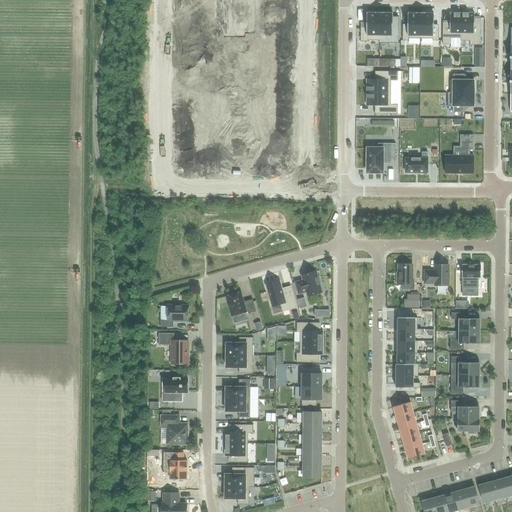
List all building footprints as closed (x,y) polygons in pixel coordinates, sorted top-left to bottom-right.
[(274,0),(274,11),(293,11),(293,0),(274,0)] [(179,3),(179,14),(198,14),(198,3),(179,3)] [(274,11),(274,22),(293,22),(293,11),(274,11)] [(360,27),(360,42),(367,42),(367,41),(379,41),(379,13),(375,13),(366,13),(366,28),(360,27)] [(379,41),(379,43),(398,43),(398,17),(392,17),(392,13),(384,13),(379,13),(379,41)] [(402,28),(402,41),(408,41),(408,39),(420,39),(421,13),(416,13),(416,14),(407,14),(407,28),(402,28)] [(421,13),(420,39),(433,39),(432,41),(438,41),(438,28),(433,28),(433,14),(425,14),(425,13),(421,13)] [(442,22),(442,45),(450,45),(450,38),(460,39),(461,38),(461,14),(450,13),(449,22),(442,22)] [(179,14),(179,26),(198,26),(198,14),(179,14)] [(460,39),(460,48),(461,48),(461,41),(470,41),(470,45),(480,45),(480,18),(474,18),(474,14),(461,14),(461,38),(460,39)] [(274,22),(274,33),(293,33),(293,22),(274,22)] [(179,43),(178,55),(201,55),(201,36),(186,36),(186,43),(179,43)] [(265,39),(265,57),(293,58),(293,53),(292,53),(292,45),(284,45),(284,39),(265,39)] [(178,55),(178,67),(185,67),(185,74),(201,75),(201,55),(178,55)] [(265,57),(265,76),(284,76),(284,70),(292,70),(292,62),(293,62),(293,58),(265,57)] [(366,90),(366,91),(366,93),(390,93),(390,81),(397,81),(397,72),(375,71),(375,80),(367,80),(367,87),(366,87),(366,88),(367,88),(367,90),(366,90)] [(450,93),(474,94),(474,81),(464,80),(464,74),(452,74),(452,80),(450,80),(450,93)] [(264,80),(264,100),(292,100),(292,96),(292,87),(283,87),(283,80),(264,80)] [(178,87),(178,99),(201,99),(201,100),(203,100),(203,81),(188,81),(188,87),(178,87)] [(366,98),(366,106),(374,106),(374,114),(397,114),(397,105),(390,105),(390,93),(366,93),(366,95),(367,95),(367,98),(366,98)] [(447,93),(447,106),(452,106),(452,113),(464,113),(464,107),(474,107),(474,94),(450,93),(447,93)] [(178,99),(178,111),(187,111),(187,117),(201,117),(201,100),(201,99),(178,99)] [(259,111),(258,120),(283,120),(283,112),(292,112),(292,104),(292,100),(264,100),(266,100),(266,111),(259,111)] [(445,156),(445,173),(473,174),(473,156),(469,156),(469,150),(473,150),(473,142),(460,142),(460,156),(445,156)] [(266,143),(265,164),(266,164),(266,161),(271,161),(271,164),(272,164),(272,172),(290,172),(290,148),(279,148),(279,143),(266,143)] [(184,155),(184,163),(186,163),(186,170),(185,170),(185,171),(201,171),(200,171),(200,160),(208,160),(208,144),(200,144),(200,147),(185,147),(186,147),(186,155),(184,155)] [(366,156),(366,163),(367,163),(367,173),(382,173),(382,162),(395,162),(395,144),(377,144),(377,149),(367,149),(367,156),(366,156)] [(405,158),(405,173),(427,173),(427,152),(422,152),(421,158),(405,158)] [(396,273),(396,285),(414,285),(414,280),(412,280),(412,265),(399,265),(398,273),(396,273)] [(424,271),(424,284),(435,284),(435,286),(448,286),(448,265),(435,265),(435,271),(424,271)] [(462,265),(461,288),(463,288),(463,295),(477,295),(477,288),(478,288),(478,278),(480,278),(480,279),(481,265),(480,265),(480,266),(462,265)] [(303,281),(295,283),(298,294),(306,292),(307,297),(322,293),(320,285),(321,284),(319,277),(317,278),(316,271),(312,272),(311,272),(306,273),(305,275),(301,276),(303,281)] [(280,282),(266,286),(272,307),(280,304),(282,311),(296,307),(290,287),(282,290),(280,282)] [(240,293),(226,297),(232,316),(245,312),(248,311),(248,314),(256,312),(252,300),(245,302),(245,303),(243,304),(240,293)] [(160,321),(160,327),(173,327),(173,321),(188,322),(188,306),(167,305),(167,321),(160,321)] [(451,313),(451,319),(458,320),(458,331),(480,332),(480,319),(463,319),(464,313),(451,313)] [(397,318),(397,330),(417,330),(417,329),(417,318),(397,318)] [(300,332),(300,343),(322,343),(322,332),(319,332),(319,323),(296,323),(296,332),(300,332)] [(397,330),(397,341),(415,341),(415,334),(421,335),(421,329),(417,329),(417,330),(397,330)] [(450,338),(450,350),(463,350),(463,344),(480,344),(480,332),(458,331),(455,331),(455,338),(450,338)] [(158,334),(158,345),(171,345),(171,364),(188,364),(188,341),(174,341),(174,334),(158,334)] [(226,351),(226,355),(252,356),(253,338),(239,338),(239,344),(226,343),(226,351)] [(397,341),(397,353),(414,353),(414,354),(417,354),(417,341),(415,341),(397,341)] [(322,354),(322,343),(300,343),(300,353),(296,353),(296,363),(319,363),(319,354),(322,354)] [(397,364),(414,365),(414,364),(414,354),(414,353),(397,353),(397,364)] [(226,355),(226,360),(226,367),(239,368),(238,374),(252,374),(252,356),(226,355)] [(451,357),(451,364),(458,364),(458,375),(480,376),(480,363),(463,363),(463,357),(451,357)] [(396,364),(396,376),(413,376),(413,377),(418,377),(418,364),(414,364),(414,365),(397,364),(396,364)] [(302,368),(301,387),(322,387),(322,374),(317,374),(317,368),(302,368)] [(451,382),(450,394),(463,394),(463,388),(480,388),(480,376),(458,375),(455,375),(455,382),(451,382)] [(396,376),(396,388),(420,388),(420,383),(413,383),(413,377),(413,376),(396,376)] [(162,379),(162,402),(174,402),(174,393),(187,393),(187,379),(180,379),(173,378),(173,379),(162,379)] [(225,395),(225,399),(250,400),(250,380),(238,380),(238,388),(226,387),(226,395),(225,395)] [(301,387),(301,406),(316,406),(316,400),(321,400),(322,387),(301,387)] [(225,399),(225,404),(226,404),(226,411),(238,412),(238,418),(250,418),(250,400),(225,399)] [(450,401),(450,412),(457,412),(457,419),(479,420),(479,407),(463,407),(463,401),(450,401)] [(410,402),(393,407),(396,418),(413,413),(410,402)] [(304,412),(303,423),(321,424),(321,412),(304,412)] [(413,413),(396,418),(399,428),(416,423),(413,413)] [(161,416),(161,428),(167,428),(167,444),(187,444),(187,424),(179,424),(179,416),(161,416)] [(457,419),(457,432),(469,432),(469,434),(477,434),(477,432),(479,432),(479,420),(457,419)] [(303,423),(303,434),(321,434),(321,424),(303,423)] [(416,423),(399,428),(402,438),(419,434),(416,423)] [(225,432),(225,443),(248,444),(248,433),(252,433),(253,425),(230,425),(230,432),(225,432)] [(448,433),(442,435),(446,447),(451,445),(448,433)] [(303,434),(303,445),(321,445),(321,434),(303,434)] [(419,434),(402,438),(405,449),(422,444),(419,434)] [(225,443),(225,456),(230,456),(230,462),(248,462),(248,444),(225,443)] [(422,444),(405,449),(408,460),(425,455),(422,444)] [(303,445),(303,456),(321,456),(321,445),(303,445)] [(163,472),(163,474),(164,474),(164,473),(169,473),(170,473),(170,479),(169,479),(169,480),(170,480),(170,479),(176,479),(176,480),(180,481),(180,480),(186,480),(186,479),(186,474),(187,463),(187,461),(182,461),(182,453),(174,453),(163,453),(163,472)] [(303,456),(303,467),(321,467),(321,456),(303,456)] [(303,467),(303,478),(321,478),(321,467),(303,467)] [(225,483),(225,487),(249,487),(254,487),(254,468),(234,468),(234,475),(225,475),(225,483)] [(511,484),(510,477),(500,480),(504,497),(511,495),(511,484)] [(500,480),(489,483),(494,500),(504,497),(500,480)] [(489,483),(478,486),(483,503),(494,500),(489,483)] [(225,487),(225,491),(225,499),(237,499),(237,505),(249,505),(249,487),(225,487)] [(474,487),(463,490),(468,507),(469,511),(470,511),(474,511),(473,506),(479,504),(474,487)] [(463,490),(453,493),(458,510),(468,507),(463,490)] [(161,504),(161,511),(186,511),(186,504),(178,504),(178,493),(163,493),(163,504),(161,504)] [(453,493),(443,496),(447,511),(451,511),(458,510),(453,493)] [(447,511),(443,496),(432,499),(435,511),(447,511)] [(435,511),(432,499),(422,502),(424,511),(435,511)]
